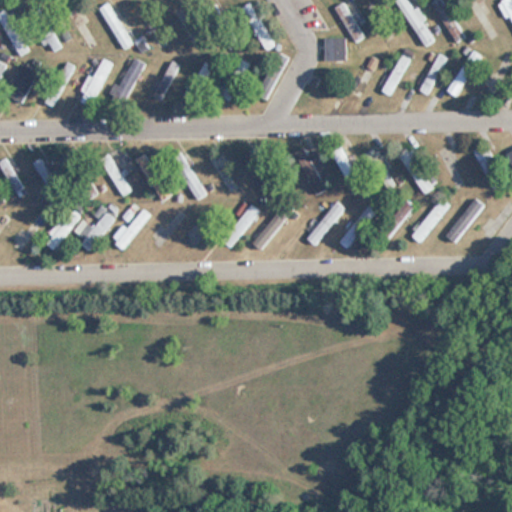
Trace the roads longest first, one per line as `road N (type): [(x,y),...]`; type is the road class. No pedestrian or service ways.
road 1 (residential): [(0,280),(478,271),(494,267),(511,246)]
road 2 (residential): [(511,124),(0,136)]
road 3 (residential): [(284,0),(308,36),(309,56),(269,129)]
